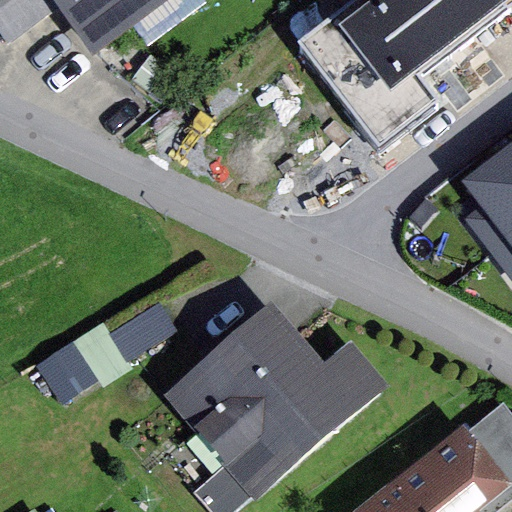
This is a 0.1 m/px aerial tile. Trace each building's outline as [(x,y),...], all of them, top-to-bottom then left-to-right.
[(0,0),(0,36),(4,33),(15,47),(56,15),(95,65),(180,0),(0,0)] [(511,12),(511,0),(363,0),(298,48),(379,157),(440,112),(418,82),(511,12)] [(511,157),(476,184),(511,231),(511,157)] [(357,348),(329,372),(276,311),(168,405),(260,510),(396,393),(357,348)] [(63,407),(131,366),(106,326),(38,367),(63,407)] [(465,434),(366,511),(509,511),(511,510),(511,406),(511,407),(470,440),(465,434)]
